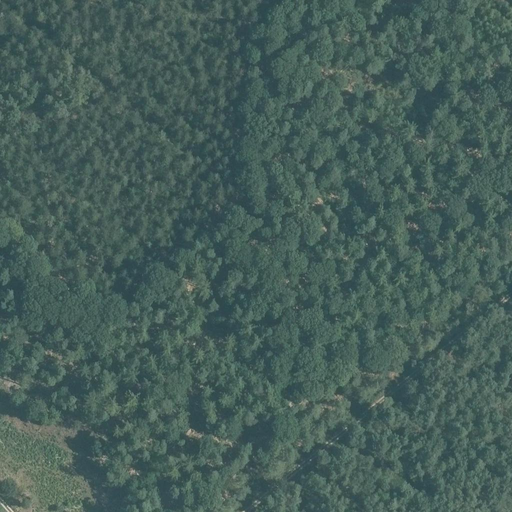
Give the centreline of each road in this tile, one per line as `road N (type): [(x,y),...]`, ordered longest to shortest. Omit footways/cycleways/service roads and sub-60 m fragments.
road 1 (track): [(299,467),(240,152),(243,97),(267,0)]
road 2 (track): [(511,292),(246,511)]
road 3 (track): [(0,413),(232,219),(244,197)]
road 4 (track): [(0,2),(244,197)]
